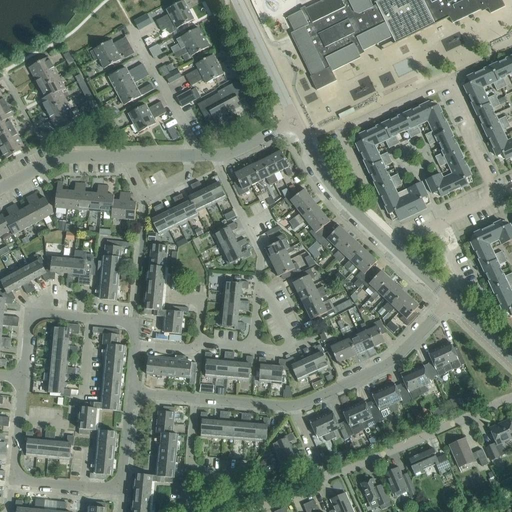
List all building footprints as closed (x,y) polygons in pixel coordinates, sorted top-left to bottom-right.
[(159,26),(189,10),(183,0),(166,10),(169,14),(156,21),(159,26)] [(394,44),(449,18),(452,24),(487,7),(490,14),(505,7),(501,0),(323,0),(305,9),(306,10),(302,12),(301,11),(287,17),(294,32),(290,33),(292,38),(311,76),(310,77),(323,103),(336,97),(334,92),(340,89),(332,72),(361,58),(358,53),(392,37),(395,43),(394,43),(394,44)] [(177,29),(194,20),(189,10),(159,26),(162,31),(174,25),(177,29)] [(147,14),(134,22),(135,23),(139,30),(152,23),(148,15),(147,14)] [(174,54),(203,37),(198,28),(181,37),(183,41),(171,48),(174,54)] [(99,59),(129,43),(125,37),(113,44),(111,40),(90,52),(95,61),(99,59)] [(191,56),(209,47),(203,37),(174,54),(176,59),(189,52),(191,56)] [(131,48),(129,43),(99,59),(104,69),(121,60),(119,55),(131,48)] [(160,44),(151,49),(156,57),(165,52),(160,44)] [(72,58),(69,52),(63,55),(66,61),(72,58)] [(188,81),(218,65),(213,55),(196,64),(198,69),(185,76),(188,81)] [(511,56),(502,61),(509,75),(511,73),(511,56)] [(54,68),(48,57),(29,68),(34,78),(54,68)] [(76,67),(72,58),(66,61),(71,70),(76,67)] [(509,75),(502,61),(491,66),(502,89),(507,86),(503,78),(509,75)] [(114,87),(145,69),(143,64),(128,72),(126,68),(108,77),(114,87)] [(172,64),(166,67),(169,72),(174,69),(172,64)] [(206,84),(223,74),(218,65),(188,81),(191,86),(204,79),(206,84)] [(502,89),(491,66),(481,71),(487,85),(493,83),(497,91),(502,89)] [(40,88),(59,78),(54,68),(34,78),(40,88)] [(148,75),(145,69),(114,87),(119,96),(135,87),(133,83),(148,75)] [(178,69),(165,76),(170,84),(182,77),(178,69)] [(482,88),(487,85),(481,71),(467,78),(470,83),(464,86),(470,100),(484,93),(482,88)] [(65,88),(59,78),(40,88),(45,98),(61,90),(61,91),(65,88)] [(218,92),(218,94),(219,93),(228,112),(241,105),(239,101),(245,98),(236,82),(218,92)] [(141,96),(154,89),(151,84),(138,91),(135,87),(119,96),(124,106),(141,96)] [(66,100),(61,91),(61,90),(45,98),(41,100),(46,111),(66,100)] [(192,91),(177,98),(182,107),(196,100),(192,91)] [(219,93),(218,94),(198,105),(205,119),(204,119),(209,128),(221,122),(218,117),(228,112),(219,93)] [(475,111),(498,100),(495,95),(487,99),(484,93),(470,100),(475,111)] [(156,95),(147,100),(150,104),(159,99),(156,95)] [(505,97),(498,100),(500,105),(507,102),(505,97)] [(96,105),(93,99),(88,101),(91,107),(96,105)] [(52,121),(71,110),(66,100),(46,111),(52,121)] [(500,105),(498,100),(475,111),(480,121),(495,115),(492,109),(500,105)] [(134,123),(163,107),(160,102),(148,109),(145,105),(128,114),(134,123)] [(430,102),(416,109),(422,123),(428,120),(430,126),(444,119),(438,105),(432,108),(430,102)] [(13,116),(7,106),(0,109),(0,122),(8,118),(9,119),(13,116)] [(153,119),(166,113),(163,107),(134,123),(139,133),(156,124),(153,119)] [(422,123),(416,109),(405,114),(416,136),(421,134),(417,125),(422,123)] [(57,131),(77,121),(71,110),(52,121),(57,131)] [(110,110),(104,113),(107,119),(113,115),(110,110)] [(416,136),(405,114),(394,119),(401,133),(407,130),(410,138),(416,136)] [(485,132),(508,122),(505,117),(497,120),(495,115),(480,121),(485,132)] [(0,135),(14,128),(9,119),(8,118),(0,122),(0,135)] [(401,133),(394,119),(383,124),(394,146),(399,144),(395,136),(401,133)] [(449,130),(444,119),(430,126),(433,131),(425,135),(427,140),(449,130)] [(510,127),(508,122),(485,132),(490,143),(505,136),(502,131),(510,127)] [(394,146),(383,124),(373,129),(379,143),(385,140),(389,149),(394,146)] [(173,126),(167,130),(170,135),(176,132),(173,126)] [(0,148),(19,138),(14,128),(0,135),(0,148)] [(374,146),(379,143),(373,129),(359,135),(362,141),(356,144),(362,158),(377,151),(374,146)] [(455,141),(449,130),(427,140),(430,145),(438,142),(440,147),(455,141)] [(511,139),(507,142),(505,136),(490,143),(497,157),(503,154),(505,160),(511,156),(511,139)] [(25,149),(19,138),(0,148),(0,149),(5,159),(25,149)] [(460,152),(455,141),(440,147),(443,153),(435,157),(437,162),(460,152)] [(281,151),(271,155),(279,172),(284,169),(288,177),(292,174),(281,151)] [(367,168),(390,158),(387,153),(379,157),(377,151),(362,158),(367,168)] [(465,162),(460,152),(437,162),(440,167),(448,163),(450,169),(465,162)] [(279,172),(271,155),(262,160),(274,184),(278,181),(274,174),(279,172)] [(392,163),(390,158),(367,168),(372,179),(387,172),(384,167),(392,163)] [(274,184),(262,160),(253,164),(261,181),(266,178),(270,186),(274,184)] [(471,176),(465,162),(450,169),(453,174),(448,177),(454,191),(468,184),(465,179),(471,176)] [(261,181),(253,164),(244,169),(252,185),(257,183),(260,190),(265,188),(261,181)] [(252,185),(244,169),(234,173),(238,181),(234,183),(240,196),(249,192),(247,188),(252,185)] [(377,190),(400,179),(397,174),(389,178),(387,172),(372,179),(377,190)] [(454,191),(448,177),(443,179),(440,174),(426,180),(432,194),(438,191),(441,197),(454,191)] [(226,198),(220,185),(222,184),(217,175),(211,178),(215,185),(213,186),(213,185),(210,184),(208,185),(210,190),(216,203),(226,198)] [(402,185),(400,179),(377,190),(382,201),(397,194),(394,188),(402,185)] [(210,190),(208,185),(207,185),(209,188),(203,190),(199,181),(195,183),(206,208),(216,203),(210,190)] [(67,209),(68,191),(62,191),(63,182),(58,182),(55,208),(67,209)] [(206,208),(195,183),(191,185),(195,194),(189,197),(191,201),(197,212),(206,208)] [(402,192),(397,194),(382,201),(392,222),(398,219),(399,220),(426,207),(425,206),(431,203),(421,183),(402,192)] [(78,210),(81,184),(75,184),(75,192),(68,191),(67,209),(78,210)] [(89,211),(91,194),(85,193),(86,185),(81,184),(78,210),(89,211)] [(101,212),(103,186),(98,186),(97,194),(91,194),(89,211),(101,212)] [(108,187),(103,186),(101,212),(112,213),(113,201),(114,201),(114,196),(108,195),(108,187)] [(287,188),(282,191),(285,198),(290,194),(287,188)] [(297,209),(311,197),(305,189),(298,195),(295,191),(290,194),(285,198),(284,199),(290,207),(293,204),(297,209)] [(123,220),(126,193),(120,193),(120,201),(114,201),(113,201),(112,213),(111,218),(123,220)] [(131,194),(126,193),(123,220),(135,221),(136,203),(130,202),(131,194)] [(36,194),(31,196),(43,219),(54,214),(45,198),(39,201),(36,194)] [(191,201),(186,203),(181,194),(177,196),(189,221),(199,216),(197,212),(191,201)] [(43,219),(31,196),(26,199),(30,206),(25,209),(33,225),(43,219)] [(189,221),(177,196),(173,199),(177,207),(172,210),(179,225),(189,221)] [(297,222),(317,205),(311,197),(297,209),(300,213),(289,222),(292,226),(297,222)] [(33,225),(25,209),(19,212),(15,204),(11,207),(23,230),(33,225)] [(179,225),(172,210),(166,213),(162,204),(158,206),(169,230),(179,225)] [(309,225),(324,213),(317,205),(297,222),(299,225),(306,221),(309,225)] [(169,230),(158,206),(154,208),(158,217),(152,220),(159,235),(169,230)] [(23,230),(11,207),(6,209),(10,217),(5,220),(11,231),(13,236),(23,230)] [(236,217),(233,211),(224,215),(227,221),(236,217)] [(330,222),(324,213),(309,225),(313,229),(309,232),(316,241),(327,232),(323,227),(330,222)] [(5,220),(3,215),(0,216),(0,234),(1,236),(11,231),(5,220)] [(501,221),(487,228),(494,242),(499,239),(502,245),(511,239),(511,230),(509,224),(504,227),(501,221)] [(214,235),(218,245),(234,238),(236,237),(235,234),(232,233),(231,233),(231,232),(237,229),(234,223),(226,227),(227,229),(214,235)] [(335,247),(347,233),(340,226),(331,235),(327,232),(316,241),(325,249),(330,243),(335,247)] [(489,244),(494,242),(487,228),(474,234),(476,240),(471,242),(477,257),(491,250),(489,244)] [(67,232),(66,240),(74,241),(75,233),(67,232)] [(336,259),(355,240),(347,233),(335,247),(339,250),(333,256),(336,259)] [(264,249),(269,258),(286,250),(283,245),(287,243),(283,235),(270,241),(272,245),(264,249)] [(27,237),(22,240),(24,245),(30,242),(27,237)] [(236,243),(234,238),(218,245),(223,255),(241,246),(241,247),(247,243),(245,239),(236,243)] [(349,260),(362,247),(355,240),(336,259),(340,263),(345,257),(349,260)] [(151,245),(150,256),(166,257),(168,246),(151,245)] [(312,254),(317,250),(313,245),(308,249),(312,254)] [(121,258),(122,247),(107,246),(106,246),(104,256),(121,258)] [(242,249),(241,247),(241,246),(223,255),(228,265),(241,259),(242,260),(251,256),(248,250),(241,253),(240,252),(241,251),(242,249)] [(293,247),(286,250),(269,258),(273,268),(290,259),(288,254),(295,251),(293,247)] [(357,267),(369,254),(362,247),(349,260),(344,266),(347,270),(353,264),(357,267)] [(482,267),(504,256),(502,251),(494,255),(491,250),(477,257),(482,267)] [(92,274),(94,255),(86,254),(86,252),(75,251),(74,257),(73,274),(73,277),(75,277),(77,276),(77,275),(79,275),(78,285),(90,286),(91,274),(92,274)] [(372,274),(368,270),(377,261),(369,254),(357,267),(361,271),(355,277),(358,280),(354,284),(358,288),(363,284),(372,274)] [(62,273),(63,256),(52,255),(51,270),(47,270),(50,279),(55,280),(55,273),(57,273),(57,274),(58,276),(62,276),(62,273)] [(45,271),(41,265),(45,262),(42,256),(38,258),(28,263),(36,278),(37,281),(40,279),(41,277),(41,276),(42,275),(45,282),(50,279),(47,270),(45,271)] [(73,274),(74,257),(63,256),(62,273),(68,274),(67,284),(72,284),(73,277),(73,274)] [(116,301),(121,258),(104,256),(100,300),(116,301)] [(165,268),(166,257),(150,256),(149,266),(165,268)] [(507,262),(504,256),(482,267),(487,278),(501,271),(499,265),(507,262)] [(293,264),(290,259),(273,268),(278,277),(286,273),(288,278),(301,272),(296,263),(293,264)] [(307,263),(309,268),(315,265),(313,260),(307,263)] [(36,278),(28,263),(19,269),(32,292),(36,290),(31,281),(36,278)] [(188,313),(189,308),(167,306),(167,311),(161,311),(165,268),(149,266),(145,309),(144,309),(144,314),(154,315),(154,316),(166,317),(165,333),(181,335),(183,313),(188,313)] [(32,292),(19,269),(9,274),(17,289),(18,289),(23,286),(27,295),(32,292)] [(292,283),(297,293),(314,285),(311,280),(315,278),(311,269),(298,275),(300,280),(292,283)] [(377,291),(389,278),(382,271),(376,277),(372,274),(363,284),(368,289),(365,292),(371,297),(377,291)] [(492,289),(511,279),(511,273),(504,277),(501,271),(487,278),(492,289)] [(333,277),(341,284),(344,281),(346,279),(338,272),(333,277)] [(17,289),(9,274),(0,278),(0,279),(6,292),(3,294),(12,301),(15,299),(12,292),(13,291),(13,292),(16,293),(19,291),(18,289),(17,289)] [(384,298),(397,285),(389,278),(377,291),(371,297),(374,300),(380,294),(384,298)] [(511,285),(511,279),(492,289),(497,299),(511,292),(509,287),(511,285)] [(224,282),(223,293),(240,295),(243,296),(243,292),(242,290),(241,290),(241,289),(248,289),(249,283),(241,282),(239,282),(239,284),(224,282)] [(301,302),(325,290),(323,286),(316,290),(314,285),(297,293),(301,302)] [(386,311),(404,292),(397,285),(384,298),(388,302),(383,308),(386,311)] [(336,295),(342,292),(339,286),(333,289),(336,295)] [(327,295),(325,290),(301,302),(306,311),(323,303),(320,298),(327,295)] [(12,301),(3,294),(0,291),(0,309),(4,310),(7,311),(7,307),(5,305),(5,304),(12,304),(12,301)] [(399,312),(412,299),(404,292),(386,311),(389,314),(395,308),(399,312)] [(511,316),(511,294),(511,292),(497,299),(504,313),(509,311),(511,316)] [(240,301),(240,295),(223,293),(222,304),(249,307),(249,302),(240,301)] [(323,303),(306,311),(311,321),(318,317),(321,321),(337,313),(334,307),(330,299),(323,303)] [(419,306),(412,299),(399,312),(403,316),(400,319),(407,326),(417,316),(413,312),(419,306)] [(249,311),(249,307),(222,304),(221,315),(238,317),(238,316),(239,310),(249,311)] [(339,304),(334,307),(337,313),(342,311),(339,304)] [(381,316),(386,311),(383,308),(382,308),(377,313),(381,316)] [(3,316),(4,310),(0,309),(0,320),(13,322),(13,317),(3,316)] [(241,317),(238,316),(238,317),(221,315),(220,326),(235,327),(234,330),(244,330),(245,324),(237,323),(238,321),(239,322),(240,320),(241,317)] [(13,326),(13,322),(0,320),(0,331),(2,332),(3,325),(13,326)] [(381,335),(386,333),(380,320),(371,324),(373,328),(368,330),(375,347),(385,343),(381,335)] [(386,327),(389,329),(394,324),(391,321),(386,327)] [(368,330),(365,323),(360,325),(364,332),(359,335),(366,352),(375,347),(368,330)] [(79,335),(80,326),(68,324),(67,329),(53,328),(52,339),(69,340),(69,341),(71,341),(71,337),(70,336),(69,335),(69,334),(79,335)] [(119,346),(120,335),(119,335),(120,330),(114,330),(114,334),(103,333),(103,345),(108,345),(119,346)] [(366,352),(359,335),(353,337),(350,330),(346,332),(357,356),(366,352)] [(1,338),(2,332),(0,331),(0,342),(11,343),(11,339),(1,338)] [(357,356),(346,332),(342,333),(345,341),(340,343),(348,360),(357,356)] [(68,346),(69,341),(69,340),(52,339),(51,349),(77,352),(78,347),(68,346)] [(11,348),(11,343),(0,342),(0,353),(1,347),(11,348)] [(348,360),(340,343),(335,345),(333,342),(324,346),(330,358),(334,356),(338,364),(348,360)] [(454,352),(450,343),(439,348),(450,371),(454,369),(456,370),(460,368),(460,366),(465,364),(459,349),(454,352)] [(124,346),(119,346),(108,345),(103,404),(91,403),(75,402),(75,407),(81,407),(79,429),(79,434),(90,435),(90,430),(95,431),(97,409),(118,411),(124,346)] [(313,353),(311,354),(310,354),(318,372),(328,368),(323,355),(324,354),(320,345),(314,348),(317,354),(316,355),(315,354),(313,353)] [(310,354),(311,354),(308,348),(303,350),(307,359),(302,361),(309,377),(318,372),(310,354)] [(432,362),(428,364),(434,377),(439,375),(439,376),(441,376),(444,375),(445,374),(445,373),(450,371),(439,348),(428,352),(432,362)] [(77,356),(77,352),(51,349),(50,360),(66,362),(67,356),(77,356)] [(227,379),(230,353),(225,352),(224,362),(218,361),(216,378),(227,379)] [(218,361),(218,359),(215,358),(213,360),(213,361),(211,361),(212,353),(205,353),(204,363),(207,363),(205,377),(216,378),(218,361)] [(239,363),(233,363),(234,353),(230,353),(227,379),(238,380),(239,363)] [(239,361),(239,363),(238,380),(249,381),(250,367),(252,367),(253,357),(247,357),(246,364),(244,364),(244,363),(243,361),(239,361)] [(302,361),(301,359),(298,360),(297,363),(296,364),(293,357),(286,360),(288,370),(293,368),(298,381),(309,377),(302,361)] [(270,383),(272,364),(269,363),(267,365),(267,366),(265,366),(266,358),(259,358),(258,368),(261,368),(259,382),(270,383)] [(195,385),(197,363),(148,359),(147,375),(190,379),(189,384),(195,385)] [(66,368),(66,362),(50,360),(49,371),(75,373),(76,369),(66,368)] [(283,370),(288,370),(286,360),(279,360),(278,367),(277,367),(277,366),(275,364),(272,364),(270,383),(281,384),(283,370)] [(435,379),(434,377),(428,364),(423,366),(412,371),(423,394),(428,392),(425,386),(431,383),(430,382),(435,379)] [(75,378),(75,373),(49,371),(48,382),(64,383),(65,377),(75,378)] [(423,394),(412,371),(401,376),(407,389),(403,391),(408,403),(418,399),(419,396),(423,394)] [(67,383),(64,383),(48,382),(46,393),(61,394),(61,396),(70,397),(71,390),(64,390),(64,388),(65,388),(67,387),(67,383)] [(408,403),(403,391),(398,393),(394,383),(383,388),(393,412),(398,410),(395,403),(401,401),(403,403),(403,405),(408,403)] [(290,387),(286,386),(286,391),(284,390),(283,398),(292,399),(290,387)] [(393,412),(383,388),(372,393),(378,407),(373,409),(380,423),(384,420),(380,410),(386,408),(389,414),(393,412)] [(478,398),(475,391),(463,397),(466,403),(478,398)] [(450,410),(458,407),(455,398),(446,402),(450,410)] [(380,423),(373,409),(369,411),(365,401),(354,406),(364,430),(380,423)] [(364,430),(354,406),(343,411),(347,421),(342,423),(349,437),(354,435),(355,435),(359,433),(359,432),(364,430)] [(158,411),(157,422),(173,424),(174,413),(174,408),(164,407),(163,412),(158,411)] [(444,413),(441,407),(432,412),(435,417),(440,415),(444,413)] [(429,408),(420,412),(425,422),(433,418),(429,408)] [(349,437),(342,423),(338,425),(332,411),(321,416),(332,440),(336,438),(333,431),(339,429),(344,440),(349,438),(349,437)] [(223,439),(225,412),(220,412),(220,421),(214,421),(212,438),(223,439)] [(234,440),(235,423),(229,422),(230,412),(225,412),(223,439),(234,440)] [(214,421),(214,418),(211,418),(209,420),(209,421),(207,420),(208,413),(201,413),(200,422),(202,422),(201,437),(212,438),(214,421)] [(244,441),(247,414),(242,414),(241,423),(235,423),(234,440),(244,441)] [(256,425),(250,424),(251,414),(247,414),(244,441),(255,442),(256,425)] [(332,440),(321,416),(310,421),(318,438),(324,435),(327,442),(332,440)] [(269,428),(270,419),(264,418),(263,425),(261,425),(261,424),(260,422),(256,422),(256,425),(255,442),(266,443),(267,428),(269,428)] [(501,444),(511,438),(511,426),(510,421),(497,427),(497,425),(489,428),(496,443),(485,448),(491,460),(506,454),(501,444)] [(172,435),(172,434),(173,424),(157,422),(156,433),(162,434),(172,435)] [(48,458),(51,432),(46,431),(45,441),(39,441),(37,457),(48,458)] [(112,476),(116,432),(100,431),(96,474),(90,474),(90,479),(106,480),(106,475),(112,476)] [(39,441),(40,438),(36,438),(34,439),(34,440),(33,440),(33,433),(26,432),(26,442),(28,442),(27,450),(26,456),(37,457),(39,441)] [(59,459),(60,443),(54,442),(55,432),(51,432),(48,458),(59,459)] [(271,445),(275,456),(293,448),(292,445),(290,444),(289,444),(288,443),(295,440),(292,433),(283,437),(284,439),(271,445)] [(375,437),(378,443),(386,439),(383,433),(375,437)] [(178,435),(172,434),(172,435),(162,434),(158,476),(136,474),(132,511),(149,511),(152,482),(164,483),(164,482),(185,484),(185,479),(174,478),(178,435)] [(73,446),(74,437),(68,436),(67,443),(65,443),(65,442),(64,440),(61,440),(60,443),(59,459),(70,460),(71,446),(73,446)] [(482,467),(488,464),(482,449),(472,454),(465,439),(449,446),(458,467),(478,458),(482,467)] [(294,462),(303,458),(300,452),(293,454),(293,453),(294,453),(295,450),(293,448),(275,456),(280,466),(277,467),(279,473),(289,469),(286,463),(293,460),(294,462)] [(439,472),(450,467),(445,454),(436,458),(435,454),(433,448),(409,459),(412,466),(411,467),(415,477),(424,473),(422,468),(435,463),(439,472)] [(329,456),(332,462),(339,459),(336,453),(329,456)] [(407,473),(401,475),(398,468),(384,474),(393,493),(395,498),(408,492),(410,498),(417,495),(407,473)] [(496,482),(494,476),(488,479),(491,485),(496,482)] [(381,510),(391,506),(386,494),(381,497),(373,479),(361,484),(369,503),(377,499),(381,510)] [(353,511),(346,495),(331,502),(335,511),(353,511)] [(39,511),(40,500),(36,500),(35,510),(29,509),(28,511),(39,511)] [(50,511),(44,511),(45,501),(40,500),(39,511),(50,511)] [(312,511),(319,511),(314,500),(309,503),(312,511)] [(28,511),(29,509),(29,506),(26,506),(24,508),(24,509),(22,508),(23,501),(16,501),(15,510),(17,511),(28,511)] [(60,511),(62,502),(57,502),(56,511),(50,511),(60,511)] [(105,511),(106,508),(105,508),(106,503),(95,502),(95,507),(90,507),(89,511),(105,511)] [(312,511),(309,503),(303,505),(305,511),(312,511)]
